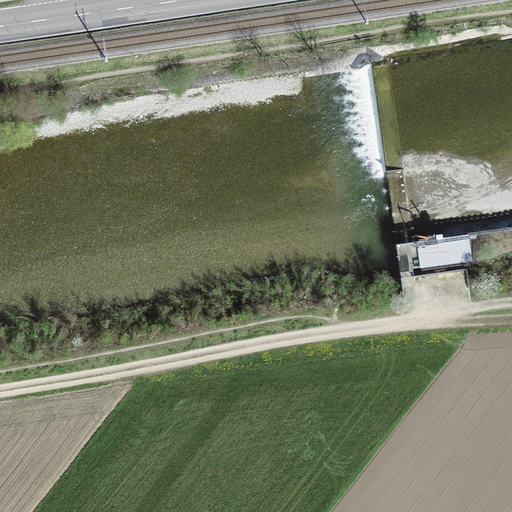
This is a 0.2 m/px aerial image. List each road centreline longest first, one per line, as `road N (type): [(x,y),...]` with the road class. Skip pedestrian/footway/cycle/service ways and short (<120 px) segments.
road 1 (track): [(405,320),(0,393)]
road 2 (secondary): [(0,23),(164,0)]
